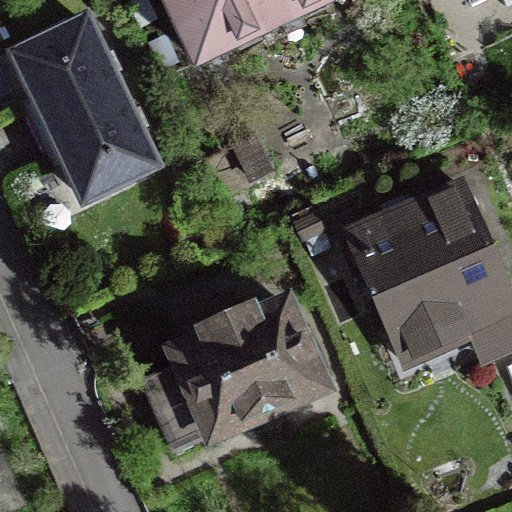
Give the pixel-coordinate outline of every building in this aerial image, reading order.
[(332,0),(163,0),(196,65),(332,0)] [(487,0),(463,0),(468,9),(487,0)] [(82,203),(151,170),(82,27),(14,60),(32,98),(17,105),(21,113),(27,110),(52,161),(46,164),(49,172),(64,165),(82,203)] [(463,315),(485,364),(511,351),(511,312),(460,191),(346,240),(392,346),(463,315)] [(320,392),(283,309),(256,321),(251,310),(195,334),(200,346),(172,358),(178,370),(142,386),(172,456),(320,392)]
